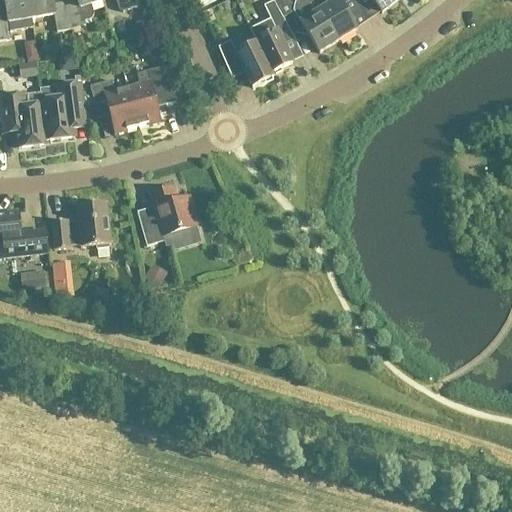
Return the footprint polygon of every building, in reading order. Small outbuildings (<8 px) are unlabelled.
[(30,23),(25,0),(1,0),(5,16),(0,16),(0,45),(10,43),(9,36),(32,32),(31,23),(30,23)] [(49,0),(25,0),(30,23),(31,23),(53,19),(56,36),(70,33),(63,6),(51,8),(49,0)] [(90,8),(100,5),(98,0),(74,0),(75,2),(63,6),(70,33),(84,29),(83,25),(90,23),(93,17),(90,8)] [(98,0),(100,5),(113,0),(118,14),(122,16),(140,10),(136,0),(98,0)] [(352,3),(350,0),(315,0),(315,2),(312,4),(337,46),(356,34),(341,10),(342,6),(346,7),(352,3)] [(350,0),(352,3),(356,7),(365,0),(366,0),(380,17),(398,3),(395,0),(350,0)] [(282,22),(289,35),(291,39),(299,35),(300,32),(303,33),(318,57),(337,46),(312,4),(310,2),(306,5),(302,4),(294,8),(293,12),(289,10),(286,5),(281,4),(274,7),(282,22)] [(278,41),(289,35),(282,22),(274,7),(272,5),(263,10),(269,23),(248,34),(255,47),(270,78),(271,77),(291,68),(278,41)] [(270,78),(255,47),(235,57),(229,45),(217,51),(226,73),(239,67),(251,91),(272,81),(271,77),(270,78)] [(136,78),(139,90),(126,93),(136,132),(159,126),(155,111),(174,105),(165,70),(136,78)] [(105,105),(113,138),(136,132),(126,93),(113,96),(110,85),(89,90),(93,108),(105,105)] [(85,129),(80,88),(55,91),(56,103),(41,105),(40,100),(45,145),(46,145),(73,141),(72,130),(85,129)] [(15,136),(17,152),(46,149),(46,145),(45,145),(40,100),(23,102),(23,99),(0,101),(0,116),(3,138),(15,136)] [(162,240),(196,231),(187,201),(175,205),(171,191),(149,197),(153,211),(136,216),(145,251),(163,246),(162,240)] [(69,253),(69,250),(79,249),(79,252),(110,248),(106,207),(75,210),(77,227),(66,228),(66,225),(50,227),(53,255),(69,253)] [(0,246),(2,246),(4,263),(46,258),(43,234),(19,237),(17,217),(0,218),(0,246)]
